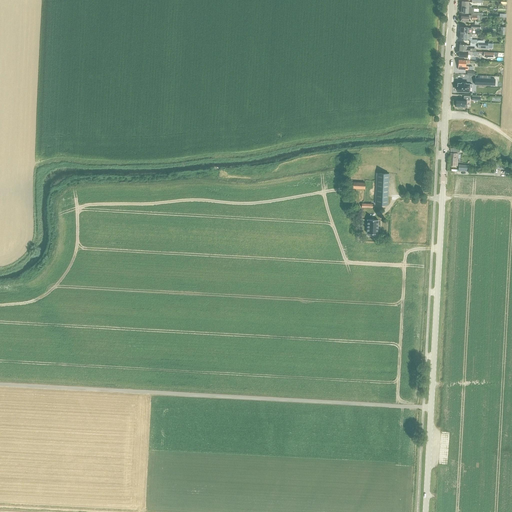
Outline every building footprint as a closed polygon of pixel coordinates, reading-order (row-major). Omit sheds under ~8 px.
[(459,69),(472,70),(472,67),(466,66),(466,60),(459,60),(458,60),(458,69),(459,69)] [(465,84),(465,83),(462,83),(462,84),(458,83),(458,86),(457,86),(457,91),(469,91),(469,88),(472,88),(472,84),(465,84)] [(456,99),(456,107),(460,107),(465,107),(465,108),(470,108),(470,100),(470,97),(467,96),(464,96),(464,100),(456,99)] [(450,165),(457,166),(458,154),(451,153),(450,165)] [(377,173),(376,204),(387,205),(389,174),(377,173)] [(378,220),(368,219),(367,226),(367,231),(367,233),(369,233),(369,236),(373,236),(373,234),(377,234),(378,220)]
